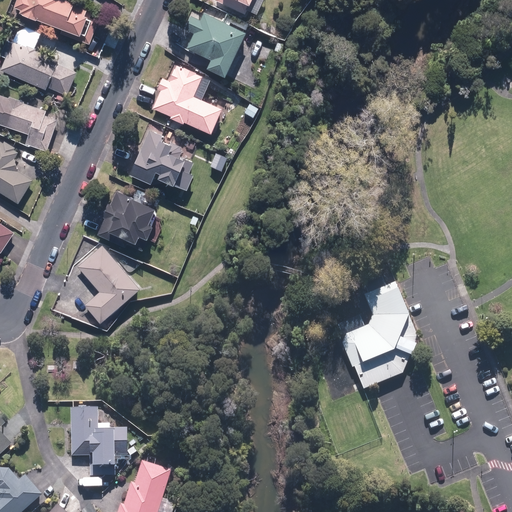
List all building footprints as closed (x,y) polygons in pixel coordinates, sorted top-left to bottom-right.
[(33,24),(34,22),(60,32),(59,35),(88,46),(97,23),(89,20),(92,13),(61,0),(60,0),(17,0),(13,9),(19,11),(18,15),(20,16),(20,18),(33,24)] [(262,0),(228,0),(244,8),(243,10),(254,16),(262,0)] [(202,15),(198,22),(189,18),(183,31),(191,36),(187,43),(187,45),(185,49),(209,61),(204,71),(221,79),(242,35),(202,15)] [(14,38),(12,44),(7,42),(0,56),(5,59),(0,70),(45,90),(46,88),(65,96),(75,74),(56,66),(57,63),(32,52),(35,47),(14,38)] [(152,109),(169,117),(168,119),(179,125),(181,122),(208,135),(219,111),(198,101),(207,82),(173,65),(159,96),(152,109)] [(56,122),(44,117),(45,113),(0,96),(0,125),(28,136),(25,145),(45,152),(56,122)] [(179,163),(164,155),(167,149),(158,145),(161,139),(149,132),(132,165),(127,174),(148,185),(151,178),(170,188),(171,185),(183,192),(191,176),(187,173),(192,164),(181,159),(179,163)] [(0,194),(16,205),(32,182),(15,171),(13,160),(17,154),(13,152),(15,148),(4,143),(2,145),(0,143),(0,194)] [(45,161),(21,149),(17,158),(41,170),(45,161)] [(135,237),(140,240),(143,241),(153,218),(150,217),(152,211),(113,194),(100,223),(102,223),(97,236),(108,241),(110,235),(132,244),(135,237)] [(13,234),(0,225),(0,253),(6,243),(13,234)] [(137,291),(101,246),(75,266),(97,294),(83,305),(97,323),(137,291)] [(417,338),(393,283),(361,297),(371,317),(366,326),(344,336),(339,346),(349,370),(351,369),(356,381),(348,385),(352,394),(361,391),(373,386),(388,380),(399,376),(408,363),(414,347),(417,338)] [(125,430),(96,430),(96,409),(85,409),(85,407),(76,408),(76,410),(69,410),(69,424),(69,426),(69,428),(70,457),(70,458),(87,457),(87,456),(88,456),(88,466),(89,478),(114,477),(114,469),(111,469),(111,458),(113,458),(113,456),(125,456),(125,430)] [(0,437),(0,436),(0,426),(2,425),(0,422),(0,453),(8,445),(0,437)] [(156,511),(169,471),(151,466),(153,460),(147,458),(145,464),(140,462),(133,484),(129,483),(122,506),(119,505),(116,511),(156,511)] [(0,511),(20,511),(38,495),(33,490),(26,482),(22,478),(17,482),(7,470),(0,469),(0,511)]
